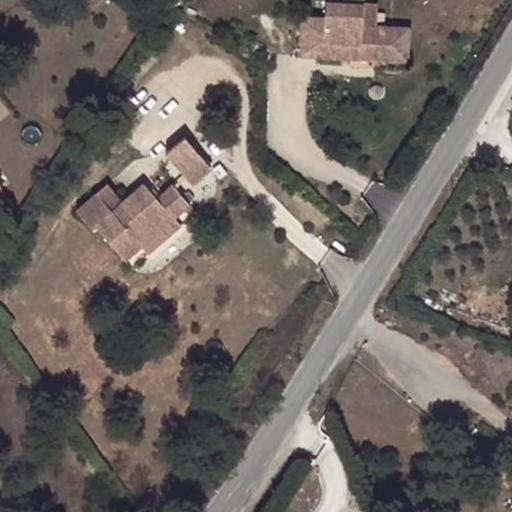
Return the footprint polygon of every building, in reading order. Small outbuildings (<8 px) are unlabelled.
[(354,50),(403,50),(404,16),(371,15),(370,0),(319,0),(319,8),(298,8),(297,49),(319,49),(319,34),(355,34),(354,50)] [(319,34),(319,49),(354,50),(355,34),(319,34)] [(185,137),(165,154),(191,186),(211,169),(185,137)] [(96,226),(126,262),(142,247),(139,244),(172,215),(175,219),(190,205),(158,169),(111,210),(96,192),(75,210),(92,229),(96,226)] [(172,215),(139,244),(142,247),(149,255),(181,226),(175,219),(172,215)]
